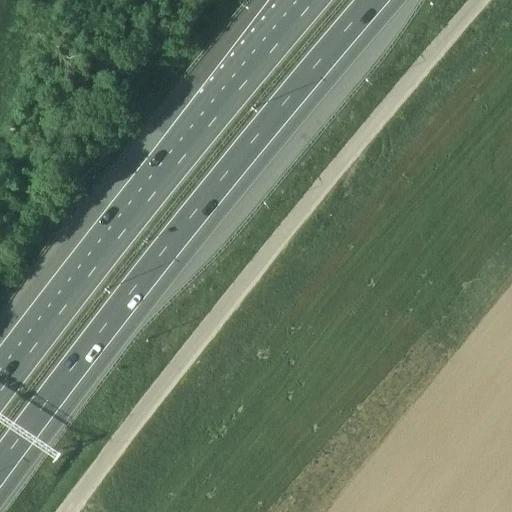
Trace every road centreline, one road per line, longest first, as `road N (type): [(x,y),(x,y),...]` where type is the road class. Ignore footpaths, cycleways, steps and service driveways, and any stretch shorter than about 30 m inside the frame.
road 1 (motorway): [(0,477),(156,268),(381,0)]
road 2 (motorway): [(306,0),(119,224),(0,383)]
road 3 (unclassified): [(305,511),(511,263)]
